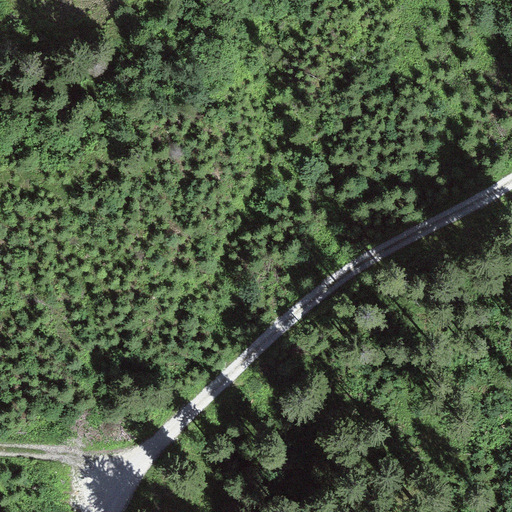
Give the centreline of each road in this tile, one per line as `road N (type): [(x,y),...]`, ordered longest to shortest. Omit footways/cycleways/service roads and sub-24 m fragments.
road 1 (track): [(511,182),(317,290),(140,451),(104,511)]
road 2 (track): [(0,444),(140,451)]
